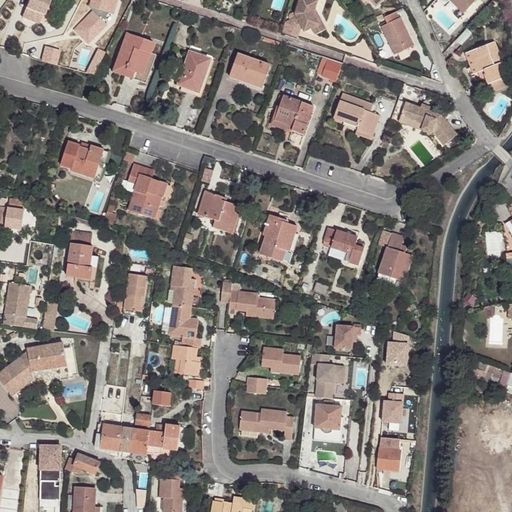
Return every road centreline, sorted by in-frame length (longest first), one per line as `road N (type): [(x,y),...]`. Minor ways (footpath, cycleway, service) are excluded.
road 1 (residential): [(0,85),(391,206),(489,142)]
road 2 (residential): [(393,511),(384,501),(298,477),(229,472),(217,448),(226,340)]
road 3 (unknown): [(458,92),(174,0)]
road 4 (residential): [(0,432),(65,442),(119,463),(132,483),(131,511)]
road 5 (residential): [(489,142),(412,0)]
road 6 (unknown): [(88,451),(111,327)]
